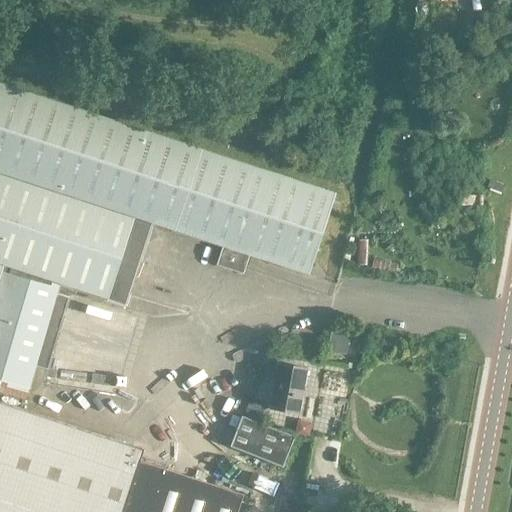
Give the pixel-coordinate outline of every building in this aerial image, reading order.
[(59,287),(125,308),(151,225),(135,219),(162,137),(0,84),(0,382),(0,381),(29,390),(59,287)] [(162,137),(135,219),(151,225),(222,248),(216,266),(241,274),(247,256),(308,276),(335,194),(162,137)] [(95,302),(91,320),(136,329),(139,311),(95,302)] [(80,354),(125,366),(130,348),(85,336),(80,354)] [(269,409),(299,414),(307,369),(277,365),(269,409)] [(0,511),(125,511),(146,451),(0,402),(0,511)] [(242,417),(230,447),(282,468),(294,438),(242,417)] [(143,461),(125,511),(212,511),(220,487),(143,461)]
